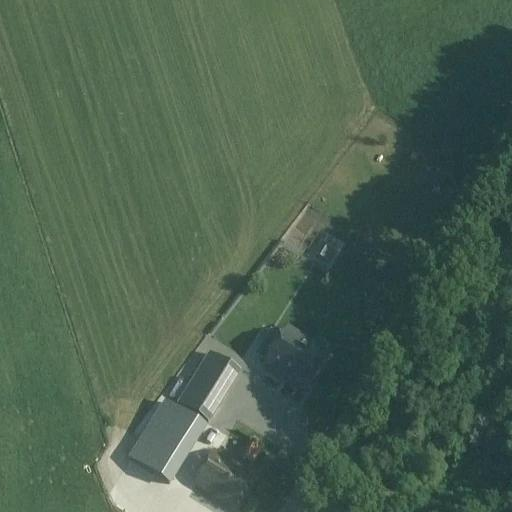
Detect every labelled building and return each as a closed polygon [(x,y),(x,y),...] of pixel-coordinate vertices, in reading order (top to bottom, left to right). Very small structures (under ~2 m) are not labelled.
[(451,151),(460,146),(448,129),(440,134),(451,151)] [(328,262),(334,251),(323,244),(316,255),(328,262)] [(287,327),(263,367),(306,394),(331,354),(287,327)] [(209,355),(178,404),(210,424),(241,375),(209,355)] [(171,486),(207,429),(166,402),(129,460),(171,486)] [(249,442),(240,456),(251,463),(260,448),(249,442)] [(501,464),(470,449),(463,465),(460,463),(457,470),(493,486),(489,495),(499,500),(511,472),(511,471),(500,466),(501,464)] [(215,455),(196,487),(235,510),(254,479),(215,455)] [(134,486),(158,511),(181,511),(146,474),(134,486)]
